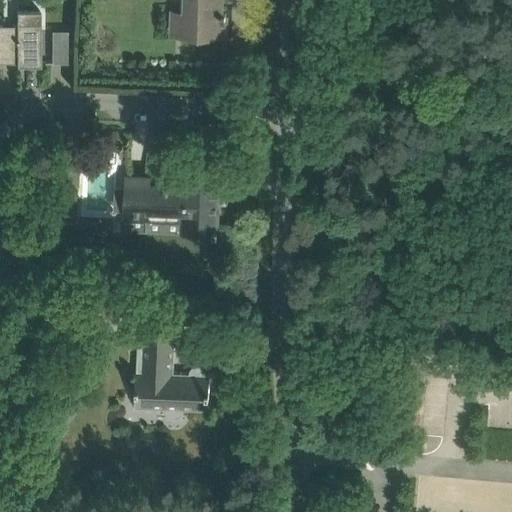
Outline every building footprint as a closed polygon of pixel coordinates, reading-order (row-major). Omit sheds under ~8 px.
[(185,0),(184,33),(190,34),(194,37),(205,38),(209,34),(226,35),(226,12),(222,12),(221,0),(185,0)] [(40,42),(40,11),(16,11),(16,24),(0,24),(0,61),(40,62),(40,42)] [(133,148),(121,147),(120,156),(132,156),(133,148)] [(126,218),(147,219),(146,230),(182,232),(198,233),(218,233),(221,165),(186,164),(185,186),(149,184),(150,176),(128,175),(128,188),(116,187),(116,208),(126,209),(126,218)] [(37,185),(23,192),(30,206),(44,200),(37,185)] [(61,289),(43,288),(42,302),(61,303),(61,289)] [(110,313),(114,322),(125,323),(130,314),(126,305),(115,304),(110,313)] [(205,367),(200,364),(195,365),(192,368),(190,372),(174,372),(177,323),(144,321),(143,344),(138,344),(135,406),(167,407),(169,413),(174,416),(179,416),(182,413),(184,408),(209,409),(211,373),(207,373),(205,367)]
